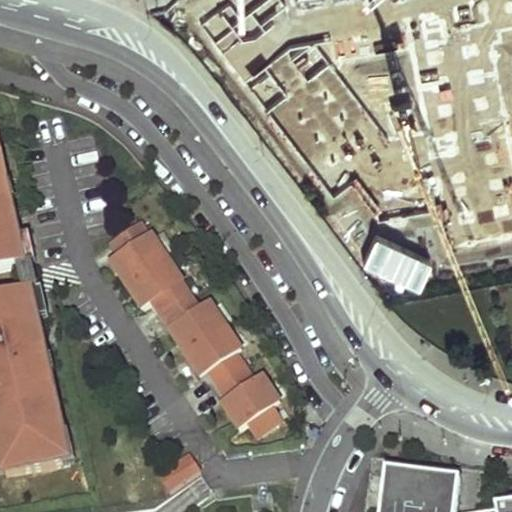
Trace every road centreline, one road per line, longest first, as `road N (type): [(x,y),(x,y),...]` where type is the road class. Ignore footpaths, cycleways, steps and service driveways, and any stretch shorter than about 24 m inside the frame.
road 1 (tertiary): [(12,0),(125,39),(163,63),(405,374)]
road 2 (residential): [(405,374),(360,418),(329,467),(316,511)]
road 3 (unknown): [(511,124),(468,127),(411,65)]
